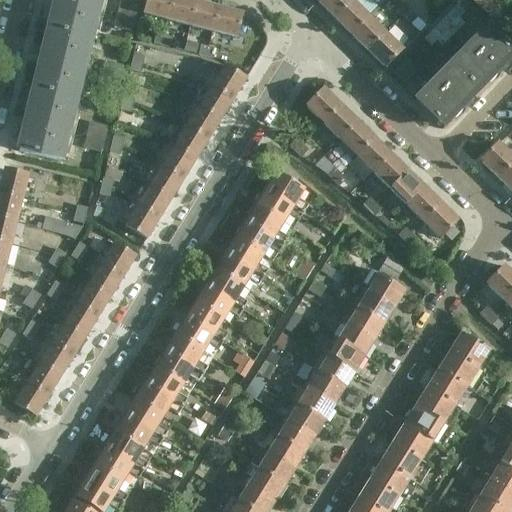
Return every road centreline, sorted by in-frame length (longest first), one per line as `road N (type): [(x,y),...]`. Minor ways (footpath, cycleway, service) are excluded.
road 1 (residential): [(49,447),(310,34)]
road 2 (residential): [(497,219),(314,511)]
road 3 (residential): [(435,158),(310,34)]
